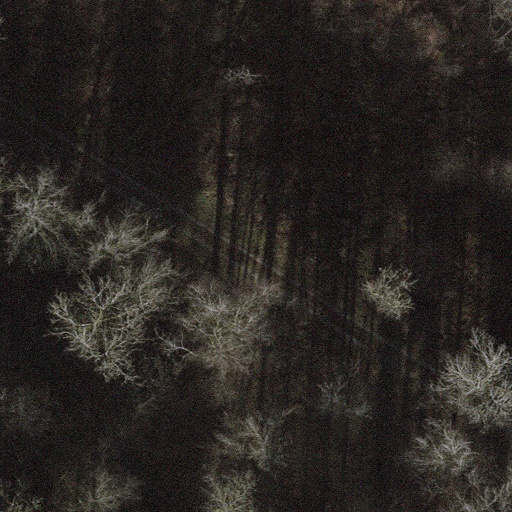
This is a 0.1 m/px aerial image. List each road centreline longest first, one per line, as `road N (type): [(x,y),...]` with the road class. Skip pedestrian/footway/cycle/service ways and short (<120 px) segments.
road 1 (track): [(511,425),(192,226),(0,86)]
road 2 (track): [(171,511),(0,308)]
